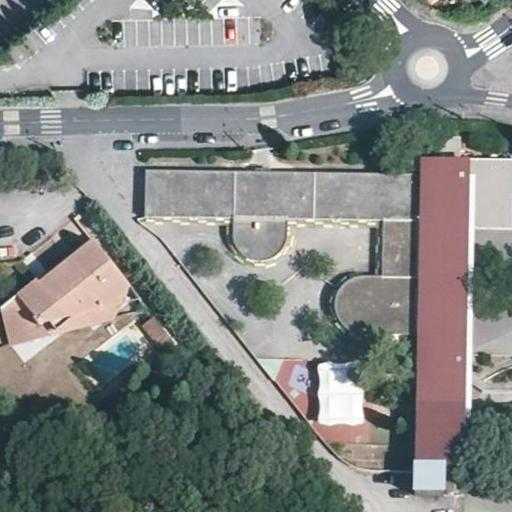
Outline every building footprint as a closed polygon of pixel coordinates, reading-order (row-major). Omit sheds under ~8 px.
[(419,175),(144,171),(144,218),(234,219),(234,237),(236,245),(238,249),(245,257),(250,260),(258,262),(265,262),(273,259),(282,251),(286,243),(288,230),(288,220),(418,223),(417,278),(363,277),(354,279),(345,283),(338,290),(334,302),(334,307),(335,313),(337,320),(341,325),(344,328),(348,331),(353,333),(362,335),(415,336),(415,464),(463,465),(466,226),(467,182),(508,182),(508,162),(421,161),(421,147),(403,146),(403,172),(419,172),(419,175)] [(506,226),(508,182),(467,182),(466,226),(506,226)] [(84,251),(95,241),(91,237),(37,279),(41,284),(84,251)] [(132,287),(95,241),(84,251),(41,284),(37,279),(0,308),(0,310),(10,324),(20,337),(44,321),(53,334),(66,325),(70,327),(77,329),(83,327),(86,316),(99,306),(103,310),(118,298),(132,287)] [(120,306),(132,287),(118,298),(103,310),(111,321),(120,306)] [(55,336),(53,334),(44,321),(20,337),(10,324),(0,310),(0,325),(8,350),(21,346),(55,336)] [(176,342),(155,315),(141,326),(162,353),(176,342)] [(319,426),(365,427),(367,364),(321,363),(319,426)]
